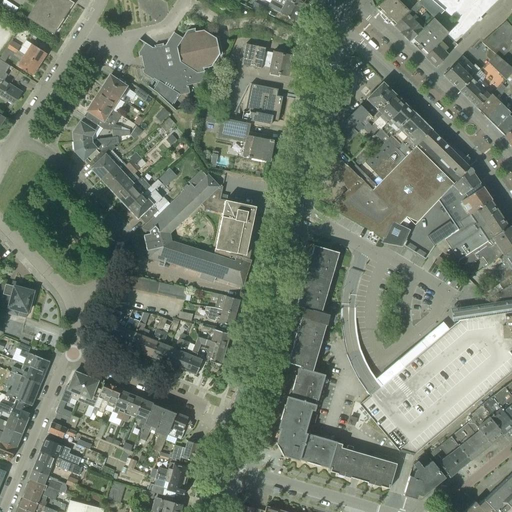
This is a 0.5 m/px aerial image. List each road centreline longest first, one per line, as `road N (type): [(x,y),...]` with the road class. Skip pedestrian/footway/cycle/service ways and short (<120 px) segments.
road 1 (residential): [(336,29),(422,98),(511,203)]
road 2 (residential): [(17,138),(47,153),(119,231),(101,283),(71,294)]
road 3 (tertiary): [(236,418),(291,210)]
road 4 (residential): [(64,353),(236,418)]
road 5 (residential): [(1,511),(64,353)]
road 6 (residential): [(385,511),(222,465)]
road 7 (residential): [(17,138),(87,29)]
road 8 (tertiary): [(317,89),(291,210)]
